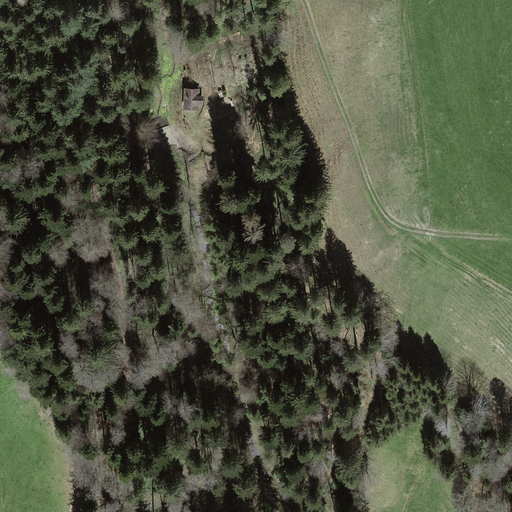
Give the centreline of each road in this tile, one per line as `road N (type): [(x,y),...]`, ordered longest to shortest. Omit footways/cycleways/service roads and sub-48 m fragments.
road 1 (track): [(69,511),(94,456),(104,391),(128,363),(92,174),(93,0)]
road 2 (track): [(121,326),(155,131)]
